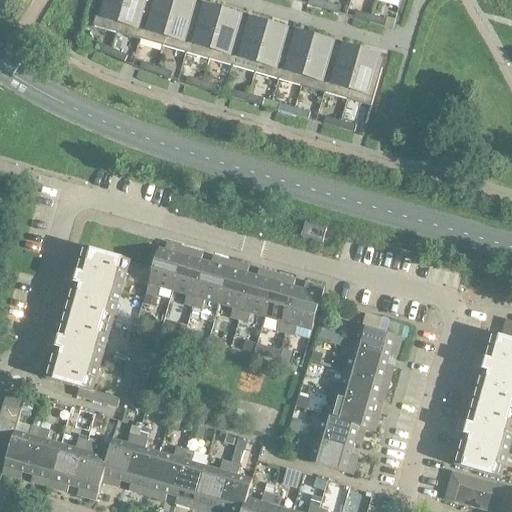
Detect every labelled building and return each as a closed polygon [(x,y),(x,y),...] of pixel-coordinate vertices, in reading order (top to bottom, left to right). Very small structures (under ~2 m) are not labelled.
[(100,0),(93,27),(117,34),(126,0),(100,0)] [(126,0),(117,34),(140,40),(151,0),(126,0)] [(151,0),(140,40),(163,47),(176,0),(151,0)] [(182,0),(183,1),(180,0),(176,0),(163,47),(186,54),(200,6),(194,4),(195,1),(189,0),(182,0)] [(314,0),(309,0),(308,6),(324,10),(326,3),(314,0)] [(341,8),(326,3),(324,10),(339,15),(341,8)] [(206,7),(200,6),(186,54),(209,60),(223,12),(217,11),(218,8),(207,5),(206,7)] [(229,14),(223,12),(209,60),(232,67),(246,19),(240,17),(241,15),(229,12),(229,14)] [(356,12),(354,19),(370,23),(372,16),(356,12)] [(387,21),(372,16),(370,23),(385,28),(387,21)] [(252,21),(246,19),(232,67),(255,73),(269,25),(264,24),(264,22),(253,18),(252,21)] [(275,27),(269,25),(255,73),(278,80),(292,32),(286,30),(287,28),(276,25),(275,27)] [(298,34),(292,32),(278,80),(301,87),(315,39),(310,37),(310,35),(299,32),(298,34)] [(321,40),(315,39),(301,87),(325,93),(338,45),(332,44),(333,41),(322,38),(321,40)] [(99,44),(96,50),(110,57),(113,50),(99,44)] [(345,47),(338,45),(325,93),(348,100),(361,52),(356,50),(356,48),(345,45),(345,47)] [(128,57),(113,50),(110,57),(125,63),(128,57)] [(367,54),(361,52),(348,100),(371,107),(385,59),(378,57),(379,55),(368,51),(367,54)] [(142,63),(140,69),(155,75),(157,68),(142,63)] [(173,73),(157,68),(155,75),(170,80),(173,73)] [(188,78),(186,85),(201,89),(203,82),(188,78)] [(218,87),(203,82),(201,89),(216,94),(218,87)] [(234,91),(232,98),(247,103),(249,96),(234,91)] [(264,100),(249,96),(247,103),(262,107),(264,100)] [(280,105),(278,111),(293,116),(295,109),(280,105)] [(310,113),(295,109),(293,116),(308,120),(310,113)] [(326,118),(324,125),(339,129),(341,122),(326,118)] [(357,127),(341,122),(339,129),(355,134),(357,127)] [(305,242),(310,243),(326,248),(329,237),(330,234),(308,228),(305,242)] [(185,249),(167,244),(165,252),(159,251),(146,294),(153,296),(156,297),(159,286),(173,291),(185,249)] [(131,262),(84,249),(77,273),(72,271),(72,272),(73,272),(70,282),(69,282),(69,283),(75,285),(78,274),(89,277),(85,291),(82,290),(81,293),(72,290),(65,314),(104,325),(107,315),(114,317),(127,273),(120,271),(122,262),(129,264),(129,263),(131,263),(131,262)] [(203,254),(185,249),(173,291),(187,295),(184,305),(193,308),(206,264),(201,263),(203,254)] [(211,266),(206,264),(193,308),(203,310),(206,300),(220,304),(231,262),(213,257),(211,266)] [(249,267),(231,262),(220,304),(234,308),(231,318),(240,321),(252,277),(247,276),(249,267)] [(257,279),(252,277),(240,321),(249,324),(252,313),(266,317),(278,275),(259,270),(257,279)] [(296,281),(278,275),(266,317),(280,321),(277,332),(286,334),(298,291),(293,289),(296,281)] [(303,292),(298,291),(286,334),(295,337),(298,326),(313,330),(325,289),(306,284),(303,292)] [(146,294),(144,304),(150,306),(153,296),(146,294)] [(195,309),(192,318),(198,320),(201,311),(195,309)] [(104,325),(65,314),(59,337),(53,336),(53,337),(54,337),(51,347),(50,347),(50,348),(56,350),(59,339),(71,342),(67,356),(63,355),(62,358),(53,355),(46,380),(80,389),(90,392),(92,393),(92,392),(93,391),(86,389),(89,380),(95,382),(101,360),(108,337),(101,335),(104,325)] [(325,321),(319,340),(333,344),(339,326),(325,321)] [(511,322),(506,321),(501,338),(501,339),(511,342),(511,322)] [(175,323),(173,331),(186,334),(188,326),(175,323)] [(346,339),(343,348),(387,360),(388,355),(397,358),(402,339),(361,327),(357,342),(346,339)] [(485,359),(480,357),(480,358),(481,359),(478,369),(477,369),(477,370),(483,372),(486,360),(498,364),(494,378),(490,377),(489,379),(480,377),(473,401),(511,411),(511,342),(501,339),(501,338),(492,335),(485,359)] [(246,341),(243,351),(254,354),(257,344),(246,341)] [(258,345),(255,354),(278,361),(281,352),(258,345)] [(387,360),(343,348),(341,357),(352,360),(347,374),(389,386),(394,368),(386,365),(387,360)] [(283,350),(280,361),(289,364),(293,353),(283,350)] [(312,353),(309,363),(320,366),(323,356),(312,353)] [(115,356),(113,362),(124,366),(126,359),(115,356)] [(152,363),(144,360),(141,370),(150,373),(152,363)] [(150,373),(141,370),(138,380),(147,383),(150,373)] [(389,386),(347,374),(343,388),(333,385),(330,394),(374,406),(375,401),(384,404),(389,386)] [(147,383),(138,380),(135,390),(144,393),(147,383)] [(90,392),(80,389),(78,397),(88,400),(90,392)] [(144,393),(135,390),(132,401),(141,403),(144,393)] [(100,395),(92,393),(90,392),(88,400),(98,402),(100,395)] [(374,406),(330,394),(328,403),(338,406),(334,419),(366,429),(366,430),(375,433),(381,414),(372,411),(374,406)] [(110,398),(100,395),(98,402),(108,405),(110,398)] [(0,418),(0,429),(14,433),(16,433),(25,401),(7,396),(0,418)] [(299,397),(296,407),(306,410),(309,400),(299,397)] [(120,401),(110,398),(108,405),(118,408),(120,401)] [(511,415),(511,411),(473,401),(467,424),(462,422),(461,423),(462,423),(459,433),(458,433),(458,434),(464,436),(468,425),(479,428),(475,442),(471,442),(471,444),(462,441),(454,466),(502,480),(502,479),(501,478),(501,477),(494,475),(497,467),(504,469),(511,439),(511,422),(510,422),(511,415)] [(96,415),(93,426),(101,429),(104,418),(96,415)] [(310,428),(308,437),(351,450),(352,445),(361,447),(366,430),(366,429),(334,419),(325,416),(321,431),(310,428)] [(171,419),(167,430),(178,434),(181,422),(171,419)] [(292,420),(289,432),(298,435),(301,423),(292,420)] [(194,426),(190,438),(201,441),(205,429),(194,426)] [(29,437),(16,433),(14,433),(5,466),(2,475),(21,480),(23,472),(29,473),(41,429),(32,427),(29,437)] [(14,433),(0,429),(0,464),(5,466),(14,433)] [(51,432),(41,429),(29,473),(34,475),(31,483),(49,488),(62,447),(48,443),(51,432)] [(112,442),(107,460),(108,460),(101,483),(119,488),(121,480),(126,481),(139,438),(130,435),(127,446),(112,442)] [(227,435),(225,443),(234,446),(236,438),(227,435)] [(351,450),(308,437),(305,446),(315,450),(311,465),(353,476),(358,458),(350,455),(351,450)] [(148,440),(139,438),(126,481),(132,483),(129,491),(147,497),(159,455),(145,451),(148,440)] [(76,451),(62,447),(49,488),(67,493),(70,485),(75,486),(88,443),(79,440),(76,451)] [(97,446),(88,443),(75,486),(80,488),(77,497),(96,502),(101,483),(108,460),(107,460),(94,456),(97,446)] [(173,459),(159,455),(147,497),(165,502),(168,493),(173,495),(185,451),(176,449),(173,459)] [(194,454),(185,451),(173,495),(178,496),(175,505),(193,510),(205,469),(191,465),(194,454)] [(219,473),(205,469),(193,510),(200,511),(212,511),(214,507),(219,508),(231,465),(222,462),(219,473)] [(240,467),(231,465),(219,508),(224,510),(223,511),(243,511),(246,500),(247,501),(252,482),(237,478),(240,467)] [(302,474),(287,470),(283,481),(299,485),(302,474)] [(485,483),(453,473),(445,501),(477,510),(485,483)] [(511,511),(511,490),(485,483),(477,510),(484,511),(511,511)] [(267,485),(265,494),(272,496),(275,487),(267,485)] [(261,504),(247,501),(246,500),(243,511),(268,511),(273,497),(264,494),(261,504)] [(313,496),(309,506),(319,509),(322,499),(313,496)] [(282,499),(273,497),(268,511),(286,511),(279,510),(282,499)]
